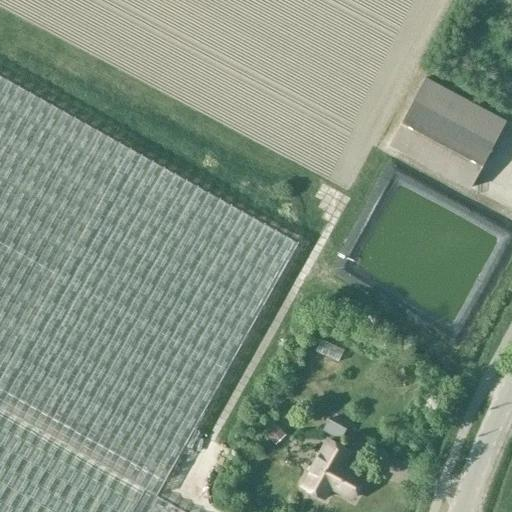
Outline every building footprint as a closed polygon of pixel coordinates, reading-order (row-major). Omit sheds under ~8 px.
[(425,77),(401,123),(388,145),(470,188),(506,121),(425,77)] [(0,511),(132,511),(145,490),(157,496),(297,244),(0,78),(0,511)] [(346,429),(328,418),(322,430),(340,440),(346,429)] [(286,434),(273,421),(262,431),(275,445),(286,434)] [(352,499),(364,478),(341,465),(349,452),(328,440),(302,486),(323,498),(330,486),(352,499)] [(185,511),(157,496),(145,490),(132,511),(185,511)]
